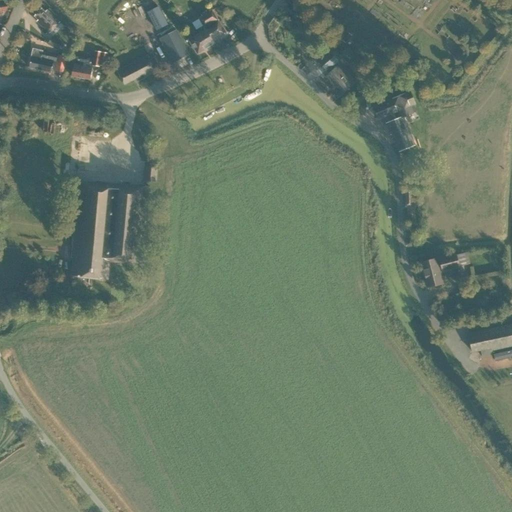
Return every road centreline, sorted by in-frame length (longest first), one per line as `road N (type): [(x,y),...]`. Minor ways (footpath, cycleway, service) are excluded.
road 1 (residential): [(447,336),(405,265),(398,179),(384,141),(255,36)]
road 2 (unclassified): [(0,83),(131,99),(255,36)]
road 3 (unclassified): [(106,511),(0,369)]
